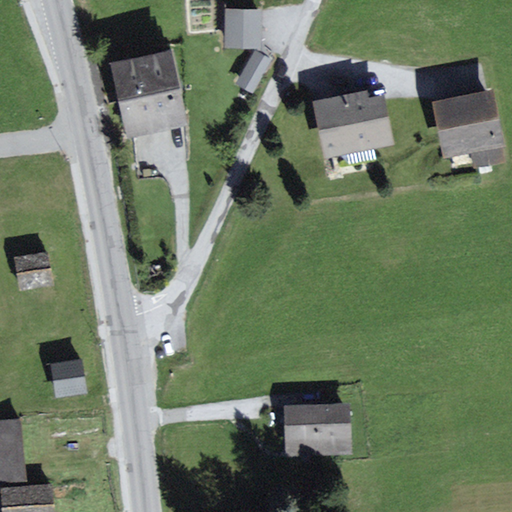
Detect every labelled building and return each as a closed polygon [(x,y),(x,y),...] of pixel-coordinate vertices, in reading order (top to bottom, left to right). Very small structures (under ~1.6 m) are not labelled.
[(259,11),(228,11),(227,45),(258,46),(259,11)] [(181,121),(168,56),(117,66),(124,99),(130,131),(181,121)] [(501,160),(488,94),(461,99),(437,104),(446,154),(473,149),(476,164),(501,160)] [(351,98),(317,105),(326,153),(389,141),(382,100),(367,103),(366,95),(351,98)] [(48,267),(46,254),(18,258),(22,287),(50,283),(48,267)] [(83,375),(81,361),(52,366),(57,395),(85,390),(83,375)] [(347,450),(345,405),(311,406),(286,407),(288,452),(347,450)] [(18,421),(0,422),(0,480),(23,479),(18,421)] [(50,511),(50,506),(49,486),(3,490),(4,511),(50,511)]
